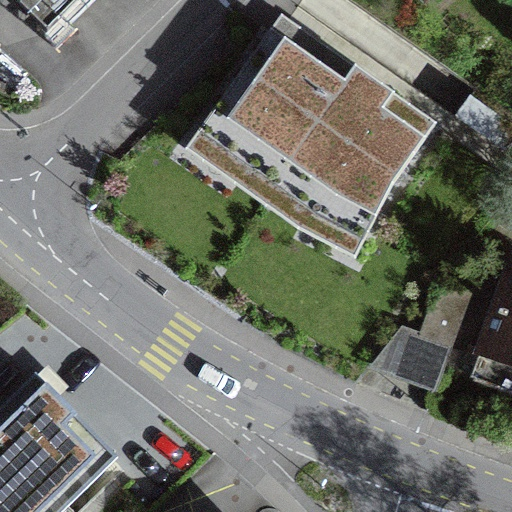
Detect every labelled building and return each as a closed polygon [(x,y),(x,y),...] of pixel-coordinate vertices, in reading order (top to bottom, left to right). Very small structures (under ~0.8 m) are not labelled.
[(39,0),(60,20),(79,0),(39,0)] [(250,158),(246,164),(313,211),(317,204),(368,230),(391,186),(434,124),(355,68),(345,84),(271,31),(204,125),(250,158)] [(511,269),(510,269),(471,377),(511,392),(511,269)] [(471,287),(441,276),(420,332),(450,344),(471,287)] [(33,372),(0,404),(0,511),(67,511),(120,459),(33,372)]
